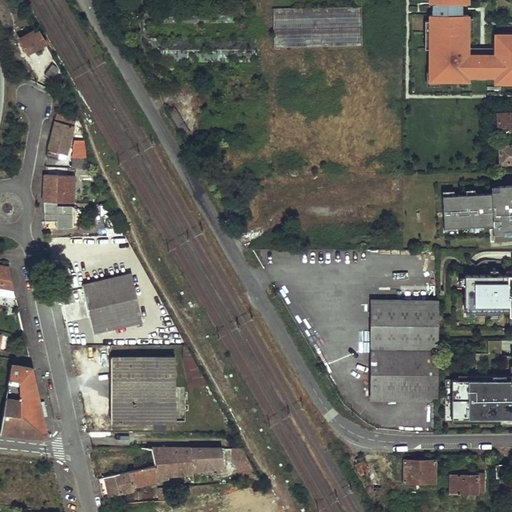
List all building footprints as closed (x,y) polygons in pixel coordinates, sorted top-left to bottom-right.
[(511,83),(511,31),(493,32),(494,53),(469,54),(468,13),(461,14),(461,1),(469,1),(468,0),(429,0),(431,81),(466,80),(466,76),(495,76),(495,84),(511,83)] [(238,14),(248,14),(248,1),(238,1),(238,14)] [(362,45),(361,6),(273,9),(274,47),(362,45)] [(148,23),(236,23),(236,9),(142,9),(142,35),(188,114),(256,114),(256,37),(150,38),(148,35),(148,23)] [(34,31),(20,39),(28,52),(46,42),(40,31),(35,34),(34,31)] [(53,63),(45,74),(51,79),(59,68),(53,63)] [(176,107),(170,111),(182,132),(185,136),(191,133),(176,107)] [(499,132),(511,131),(511,112),(498,114),(499,132)] [(76,119),(57,114),(56,120),(75,125),(76,119)] [(46,155),(58,157),(60,151),(66,152),(75,125),(56,120),(46,155)] [(501,164),(511,163),(511,145),(500,147),(501,164)] [(76,167),(88,168),(86,148),(74,147),(72,167),(76,167)] [(81,179),(93,179),(88,168),(76,167),(76,173),(81,174),(81,179)] [(44,218),(57,218),(57,205),(57,201),(59,174),(45,173),(44,218)] [(57,201),(74,202),(75,175),(59,174),(57,201)] [(511,184),(492,186),(492,195),(443,196),(444,227),(492,225),(493,235),(511,234),(511,184)] [(108,235),(126,235),(109,203),(101,203),(101,215),(105,215),(108,235)] [(57,224),(72,225),(72,205),(57,205),(57,218),(57,224)] [(10,267),(0,265),(0,292),(0,293),(0,296),(16,298),(10,267)] [(137,330),(144,329),(131,274),(83,285),(94,333),(136,324),(137,330)] [(511,276),(467,275),(467,311),(477,311),(477,313),(502,313),(502,311),(511,311),(511,276)] [(440,399),(439,298),(373,299),(374,400),(440,399)] [(188,386),(206,382),(185,346),(178,346),(188,386)] [(477,379),(447,380),(447,422),(511,422),(511,356),(504,357),(504,354),(478,353),(477,379)] [(113,418),(176,419),(176,358),(113,357),(113,418)] [(32,368),(12,364),(10,376),(20,378),(16,400),(6,399),(2,420),(0,431),(0,432),(47,438),(32,368)] [(97,452),(95,452),(101,477),(105,476),(108,475),(119,472),(131,469),(130,466),(127,467),(122,447),(96,446),(97,452)] [(235,460),(245,459),(244,446),(233,448),(235,460)] [(131,469),(159,462),(156,447),(135,447),(138,464),(130,466),(131,469)] [(171,474),(178,474),(176,448),(156,447),(159,462),(168,460),(171,474)] [(197,473),(197,469),(227,468),(224,448),(176,448),(178,474),(197,473)] [(101,477),(95,452),(92,453),(98,478),(101,477)] [(365,471),(368,469),(362,457),(357,459),(358,463),(357,464),(359,476),(364,475),(365,471)] [(405,481),(436,481),(436,458),(406,459),(405,481)] [(138,485),(172,478),(171,474),(168,460),(159,462),(131,469),(119,472),(108,475),(112,493),(124,490),(139,487),(138,485)] [(496,477),(507,476),(506,464),(495,464),(496,477)] [(479,490),(486,490),(486,472),(470,472),(469,474),(453,474),(452,492),(478,492),(479,490)]
